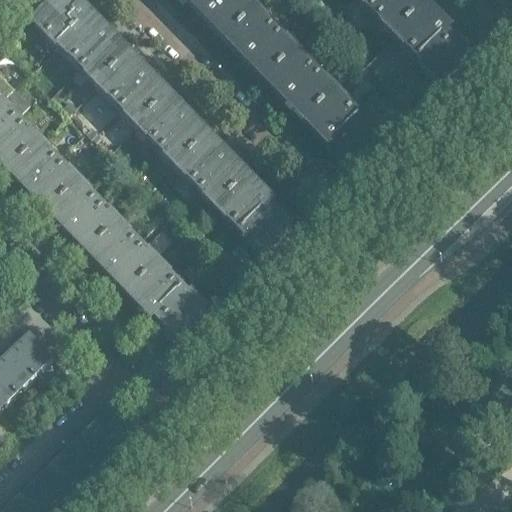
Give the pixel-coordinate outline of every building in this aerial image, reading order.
[(259,15),(249,4),(246,7),(239,0),(193,0),(187,6),(227,47),(259,15)] [(426,11),(415,0),(356,0),(354,2),(364,13),(367,11),(385,29),(383,32),(393,43),(426,11)] [(57,53),(90,21),(83,14),(79,17),(64,2),(35,30),(48,43),(49,42),(58,52),(57,53)] [(467,60),(447,39),(450,36),(426,11),(393,43),(404,54),(407,51),(428,73),(425,76),(438,89),(467,60)] [(299,56),(288,45),(286,47),(267,29),(270,26),(259,15),(227,47),(266,88),(299,56)] [(130,62),(90,21),(57,53),(68,64),(71,62),(89,80),(86,83),(97,94),(130,62)] [(338,97),(328,86),(325,88),(307,69),(310,67),(299,56),(266,88),(306,128),(338,97)] [(169,103),(130,62),(97,94),(108,105),(110,102),(129,121),(126,124),(137,134),(169,103)] [(383,142),(370,129),(368,132),(346,110),(349,108),(338,97),(306,128),(330,153),(333,149),(354,171),(383,142)] [(209,143),(169,103),(137,134),(147,145),(150,143),(168,162),(166,164),(176,175),(209,143)] [(42,147),(31,136),(29,139),(10,120),(13,117),(2,107),(0,108),(0,169),(9,179),(42,147)] [(249,184),(209,143),(176,175),(187,186),(190,184),(208,202),(205,205),(216,216),(249,184)] [(81,188),(71,177),(68,179),(50,161),(53,158),(42,147),(9,179),(49,220),(81,188)] [(290,233),(269,212),(272,208),(249,184),(216,216),(227,227),(229,224),(251,246),(248,249),(260,262),(290,233)] [(121,229),(110,218),(108,220),(90,201),(92,199),(81,188),(49,220),(88,260),(121,229)] [(161,269),(150,258),(147,261),(129,242),(132,240),(121,229),(88,260),(128,301),(161,269)] [(205,315),(193,302),(190,305),(169,283),(171,280),(161,269),(128,301),(152,326),(155,322),(176,344),(205,315)] [(55,364),(51,359),(50,360),(30,339),(28,340),(29,340),(11,357),(35,382),(53,365),(55,364)] [(35,382),(11,357),(0,368),(0,381),(17,399),(35,382)] [(0,415),(17,399),(0,381),(0,415)] [(132,443),(128,438),(127,439),(107,418),(105,419),(89,436),(113,460),(130,444),(132,443)] [(113,460),(89,436),(71,453),(94,478),(113,460)] [(94,478),(71,453),(53,471),(76,495),(94,478)] [(59,511),(76,495),(53,471),(34,489),(57,511),(59,511)] [(57,511),(34,489),(16,506),(22,511),(57,511)]
